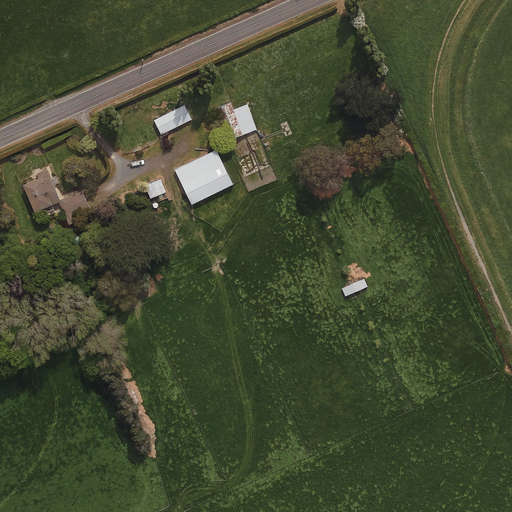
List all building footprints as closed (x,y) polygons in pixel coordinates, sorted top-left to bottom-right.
[(257,130),(247,104),(233,109),(231,103),(215,108),(227,139),(227,141),(245,134),(257,130)] [(191,120),(184,106),(155,121),(162,135),(191,120)] [(233,184),(217,150),(212,153),(207,155),(176,170),(188,196),(192,204),(196,203),(234,185),(233,184)] [(60,202),(70,225),(77,222),(73,213),(89,207),(82,191),(60,200),(47,169),(38,173),(40,179),(24,186),(35,212),(43,209),(46,217),(55,213),(52,206),(60,202)] [(160,199),(164,198),(163,194),(166,192),(161,179),(146,185),(151,198),(158,195),(160,199)] [(368,287),(364,279),(356,282),(350,285),(343,288),(346,296),(354,293),(360,290),(368,287)]
